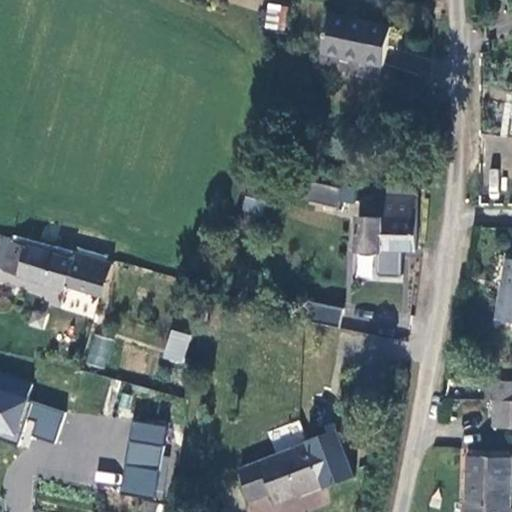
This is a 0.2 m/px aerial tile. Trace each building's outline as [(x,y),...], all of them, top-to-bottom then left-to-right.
[(284,31),(287,5),(266,2),(263,28),(284,31)] [(389,73),(395,30),(336,21),(330,62),(389,73)] [(359,201),(359,189),(317,189),(317,216),(340,216),(340,204),(354,204),(354,201),(359,201)] [(420,252),(422,203),(387,202),(386,224),(361,223),(360,259),(385,260),(386,251),(420,252)] [(112,301),(122,265),(79,254),(77,262),(14,245),(5,275),(57,289),(57,287),(112,301)] [(511,259),(511,260),(495,320),(511,324),(511,259)] [(338,324),(342,308),(310,302),(306,318),(338,324)] [(161,358),(181,365),(191,336),(170,329),(161,358)] [(86,364),(107,369),(113,339),(92,335),(86,364)] [(40,399),(49,369),(22,360),(12,391),(40,399)] [(87,415),(98,381),(50,366),(49,369),(40,399),(87,415)] [(511,386),(483,386),(483,404),(491,404),(511,404),(511,386)] [(511,428),(511,404),(491,404),(490,429),(511,428)] [(122,493),(157,496),(165,425),(129,421),(122,493)] [(280,505),(327,487),(312,444),(244,470),(255,500),(275,492),(280,505)] [(511,511),(511,461),(469,461),(468,511),(511,511)]
